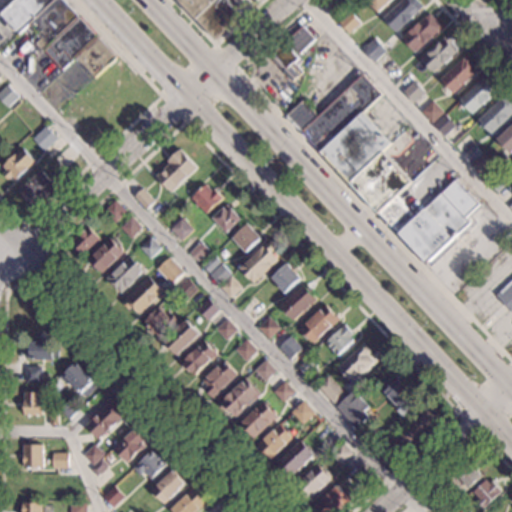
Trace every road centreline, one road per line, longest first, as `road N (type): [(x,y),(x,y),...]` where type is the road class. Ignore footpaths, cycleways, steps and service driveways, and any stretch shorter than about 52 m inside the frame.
road 1 (primary): [(98,0),(511,444)]
road 2 (primary): [(511,386),(148,0)]
road 3 (residential): [(269,511),(0,228)]
road 4 (residential): [(295,0),(23,253)]
road 5 (residential): [(511,391),(383,511)]
